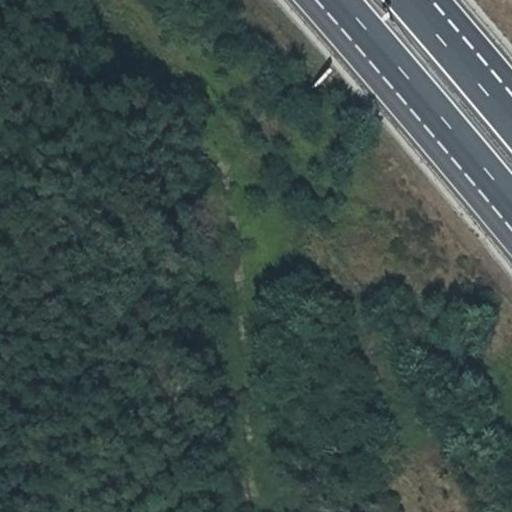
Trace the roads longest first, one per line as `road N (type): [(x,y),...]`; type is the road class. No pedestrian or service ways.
road 1 (motorway): [(326,0),(511,217)]
road 2 (motorway): [(511,108),(419,0)]
